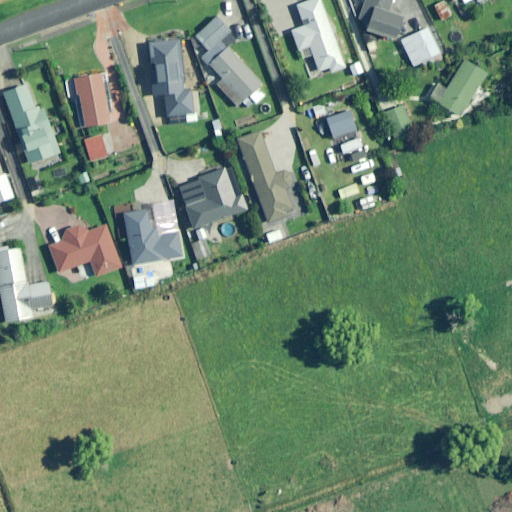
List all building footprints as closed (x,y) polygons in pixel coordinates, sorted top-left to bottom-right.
[(344,67),(318,0),(308,0),(294,5),(302,26),(289,31),(297,50),(307,46),(318,77),(344,67)] [(391,0),(362,0),(357,19),(367,22),(364,30),(393,39),(401,16),(388,11),(391,0)] [(450,15),(441,0),(438,0),(433,3),(442,19),(450,15)] [(199,59),(207,68),(219,80),(215,85),(235,107),(240,102),(248,110),(264,95),(256,87),(260,84),(220,40),(229,31),(215,17),(192,39),(206,53),(199,59)] [(438,53),(426,28),(399,41),(412,67),(438,53)] [(183,90),(178,40),(146,43),(151,95),(161,94),(164,116),(192,113),(189,89),(183,90)] [(461,60),(445,89),(435,83),(426,99),(441,108),(460,118),(484,73),(461,60)] [(110,100),(104,72),(64,81),(68,97),(75,96),(82,128),(109,122),(105,101),(110,100)] [(34,110),(25,85),(1,94),(26,164),(58,153),(41,107),(34,110)] [(409,124),(401,104),(385,111),(394,131),(409,124)] [(355,130),(349,110),(324,119),(330,138),(355,130)] [(273,174),(258,132),(235,140),(264,223),(285,216),(284,212),(291,209),(284,189),(292,186),(286,169),(273,174)] [(106,157),(99,135),(81,140),(88,163),(106,157)] [(360,147),(357,139),(337,146),(341,154),(360,147)] [(244,210),(228,166),(195,178),(203,200),(182,207),(194,241),(188,244),(194,260),(209,255),(199,227),(244,210)] [(0,201),(12,197),(4,174),(0,175),(0,201)] [(149,231),(145,210),(121,214),(131,266),(181,257),(177,232),(156,236),(155,230),(149,231)] [(75,226),(60,231),(57,243),(47,246),(58,273),(88,261),(94,277),(120,268),(104,225),(88,231),(75,226)] [(281,238),(277,230),(264,235),(268,244),(281,238)] [(19,248),(0,250),(0,305),(3,323),(32,318),(30,310),(51,307),(47,283),(25,286),(19,248)]
